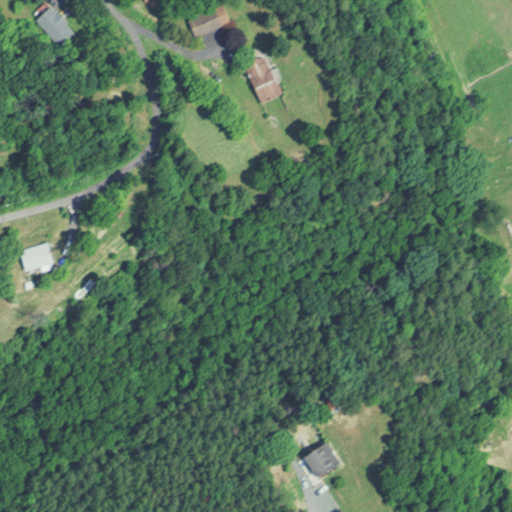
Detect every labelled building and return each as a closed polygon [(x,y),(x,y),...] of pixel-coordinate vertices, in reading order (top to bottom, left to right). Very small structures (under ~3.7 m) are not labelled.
[(194,35),(233,22),(227,3),(188,15),(194,35)] [(54,40),(70,30),(55,6),(39,17),(54,40)] [(248,63),(265,103),(286,94),(269,54),(248,63)] [(24,248),(31,271),(60,262),(54,239),(24,248)] [(302,454),(314,478),(344,463),(331,439),(302,454)]
